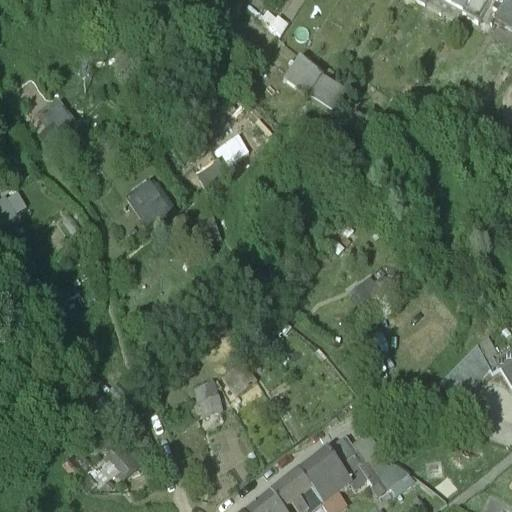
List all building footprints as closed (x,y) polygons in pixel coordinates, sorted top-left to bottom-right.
[(231,0),(210,0),(202,14),(224,28),(238,5),(235,2),(231,0)] [(472,0),(465,11),(480,20),(492,0),(495,0),(493,5),(498,9),(502,3),(503,3),(504,0),(472,0)] [(511,0),(504,0),(503,3),(502,3),(498,9),(493,17),(511,29),(511,28),(511,0)] [(302,57),(285,81),(307,97),(323,74),(302,57)] [(341,89),(323,74),(307,97),(335,114),(349,94),(341,89)] [(42,108),(58,129),(78,114),(62,93),(42,108)] [(148,223),(175,209),(157,174),(130,188),(148,223)] [(477,350),(440,388),(456,404),(489,372),(477,350)] [(511,364),(499,373),(511,392),(511,364)] [(342,444),(298,477),(311,494),(322,509),(349,489),(343,481),(358,470),(359,471),(361,470),(342,444)] [(408,478),(378,457),(370,463),(371,464),(370,465),(389,490),(390,492),(408,478)] [(389,490),(370,465),(371,464),(370,463),(361,470),(359,471),(379,498),(389,490)] [(298,477),(271,498),(281,511),(287,511),(311,494),(298,477)] [(270,497),(250,511),(281,511),(271,498),(270,497)]
